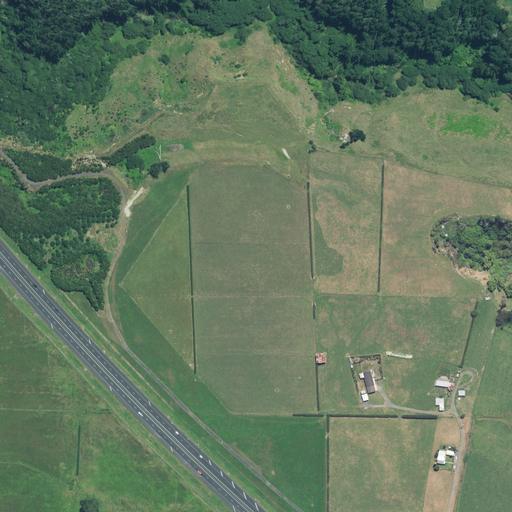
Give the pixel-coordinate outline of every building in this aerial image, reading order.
[(326,363),(326,354),(317,354),(318,363),(326,363)] [(361,378),(364,378),(368,393),(377,391),(375,384),(372,371),(360,374),(361,378)] [(450,383),(450,382),(437,381),(436,386),(449,388),(448,391),(453,391),(454,387),(455,384),(450,383)] [(444,411),(444,399),(436,398),(436,405),(440,405),(440,411),(444,411)] [(438,463),(445,464),(446,462),(445,462),(446,452),(441,451),(440,452),(439,452),(438,463)]
